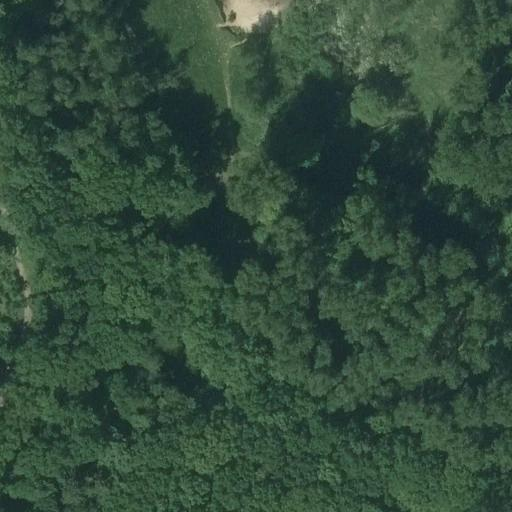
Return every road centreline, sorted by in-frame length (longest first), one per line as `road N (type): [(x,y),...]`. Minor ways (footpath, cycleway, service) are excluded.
road 1 (track): [(0,216),(30,328),(0,397)]
road 2 (track): [(0,407),(62,511)]
